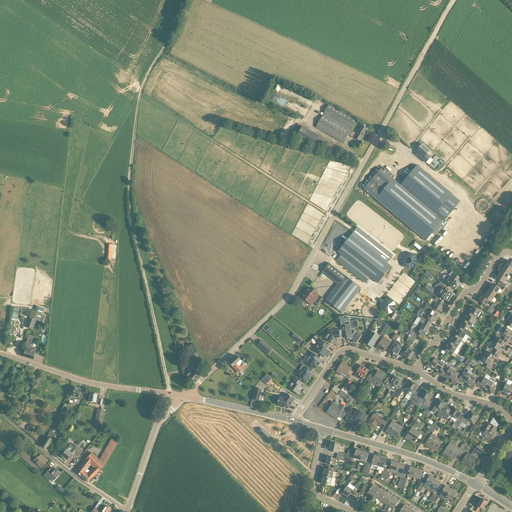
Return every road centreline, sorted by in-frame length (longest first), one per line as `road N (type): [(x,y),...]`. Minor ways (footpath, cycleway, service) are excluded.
road 1 (tertiary): [(187,395),(293,290),(452,0)]
road 2 (track): [(169,393),(129,197),(142,87),(183,0)]
road 3 (tertiary): [(187,395),(87,382),(0,354)]
road 4 (tertiary): [(476,483),(324,430)]
road 5 (unknown): [(379,131),(465,202),(466,221),(449,246)]
road 6 (residential): [(415,371),(341,352),(293,420)]
road 7 (residential): [(0,413),(125,511)]
road 8 (residential): [(415,371),(462,296),(511,253)]
road 9 (track): [(161,53),(298,121)]
road 10 (tertiary): [(125,511),(156,424),(187,395)]
